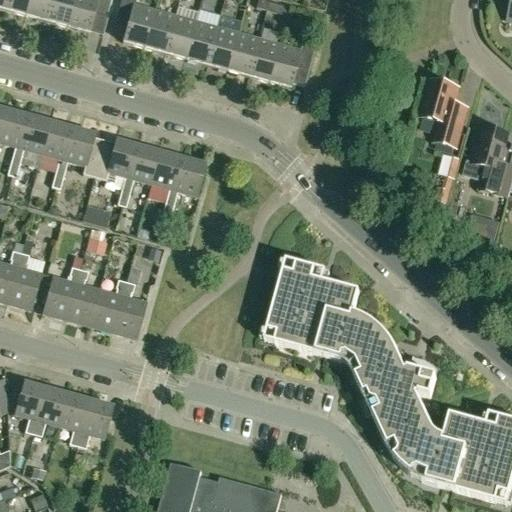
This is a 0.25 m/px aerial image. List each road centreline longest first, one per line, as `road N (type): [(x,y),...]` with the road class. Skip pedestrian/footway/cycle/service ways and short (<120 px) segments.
road 1 (residential): [(511,373),(253,139),(0,69)]
road 2 (residential): [(384,511),(348,446),(321,425),(0,338)]
